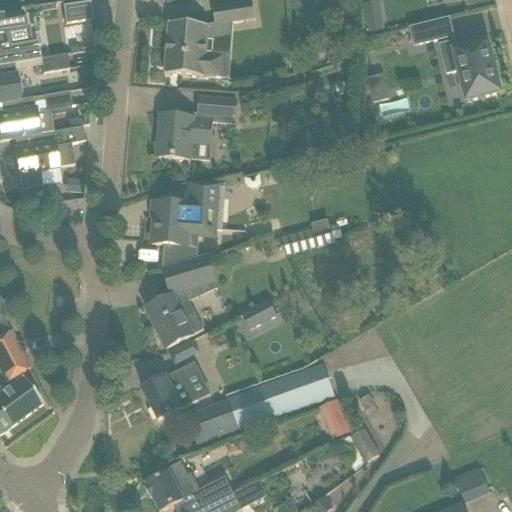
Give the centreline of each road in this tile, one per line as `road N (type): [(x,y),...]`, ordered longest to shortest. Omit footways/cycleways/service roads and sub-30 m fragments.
road 1 (residential): [(95,255),(89,400),(30,503)]
road 2 (residential): [(123,0),(95,255)]
